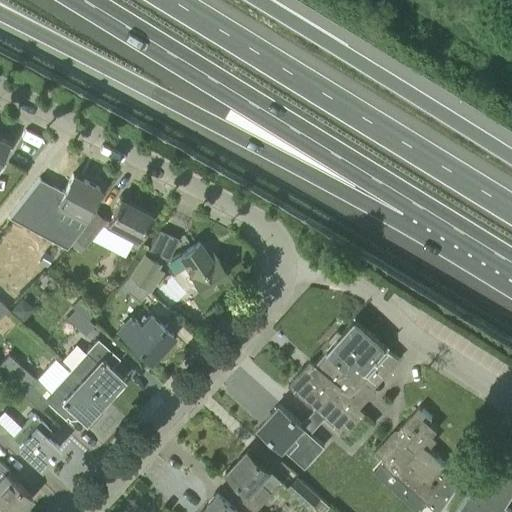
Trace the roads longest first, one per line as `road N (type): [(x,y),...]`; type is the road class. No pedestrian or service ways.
road 1 (residential): [(83,511),(272,303),(288,265),(282,237),(226,202),(0,89)]
road 2 (motorway): [(0,14),(298,168),(404,199)]
road 3 (motorway): [(511,209),(170,0)]
road 4 (motorway): [(78,0),(404,199)]
road 5 (motorway): [(511,159),(257,0)]
road 6 (motorway): [(404,199),(511,265)]
